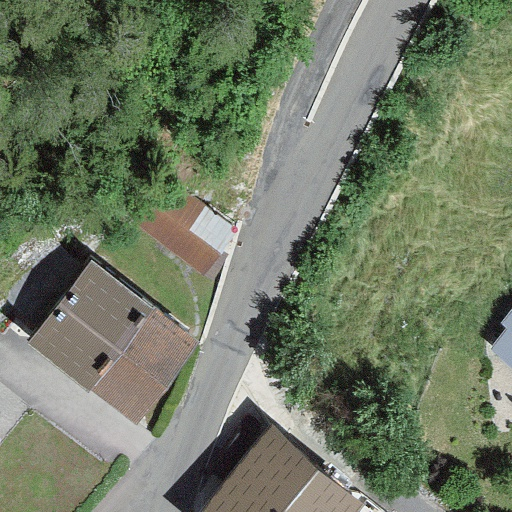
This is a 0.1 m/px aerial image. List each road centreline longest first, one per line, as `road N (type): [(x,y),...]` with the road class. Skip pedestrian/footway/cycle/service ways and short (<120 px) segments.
road 1 (unclassified): [(401,0),(271,246)]
road 2 (unclassified): [(271,246),(292,115),(344,0)]
road 3 (unclassified): [(271,246),(170,441)]
